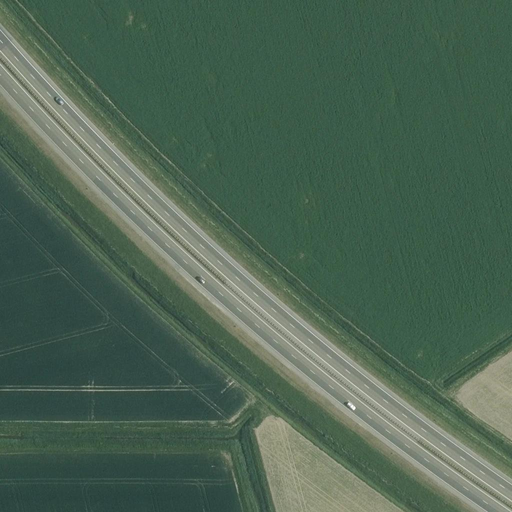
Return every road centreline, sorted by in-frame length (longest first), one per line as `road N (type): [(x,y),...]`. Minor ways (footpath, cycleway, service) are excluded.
road 1 (trunk): [(511,489),(299,328),(123,166),(0,34)]
road 2 (trunk): [(0,73),(106,188),(282,348),(502,511)]
